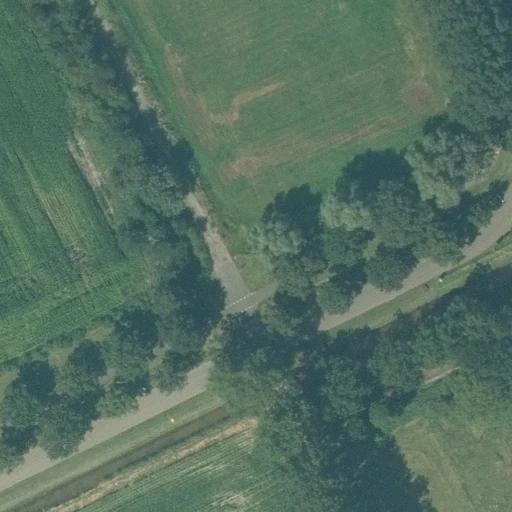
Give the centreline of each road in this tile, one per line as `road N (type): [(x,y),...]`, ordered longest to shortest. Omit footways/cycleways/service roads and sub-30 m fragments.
road 1 (unclassified): [(87,0),(261,348)]
road 2 (unclassified): [(261,348),(471,244),(511,202)]
road 3 (unclassified): [(261,348),(0,478)]
road 4 (track): [(303,428),(511,331)]
road 5 (unclassified): [(345,511),(261,348)]
